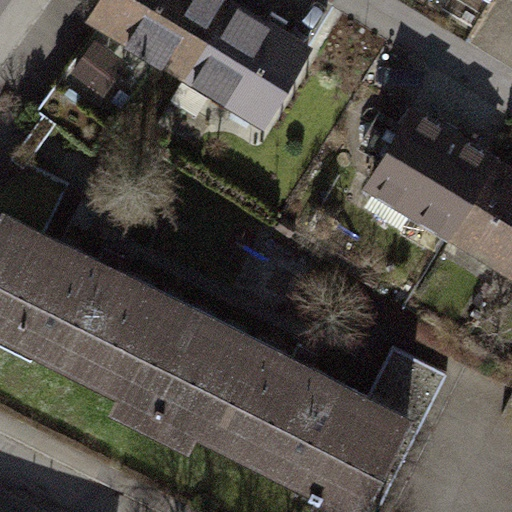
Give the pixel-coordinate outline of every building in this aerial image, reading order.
[(190,73),(233,3),(228,0),(116,0),(112,8),(120,13),(112,25),(164,57),(190,73)] [(268,120),(311,50),(284,34),(290,23),(272,11),(265,23),(233,3),(190,73),(268,120)] [(164,57),(112,25),(47,114),(95,150),(164,57)] [(453,230),(496,161),(417,113),(375,182),(453,230)] [(71,182),(16,155),(0,186),(0,334),(36,353),(40,346),(126,389),(122,396),(157,414),(209,313),(46,231),(71,182)] [(511,266),(511,171),(496,161),(453,230),(511,266)] [(371,395),(209,313),(157,414),(195,432),(199,424),(327,489),(323,497),(352,511),(379,511),(450,373),(397,346),(371,395)]
